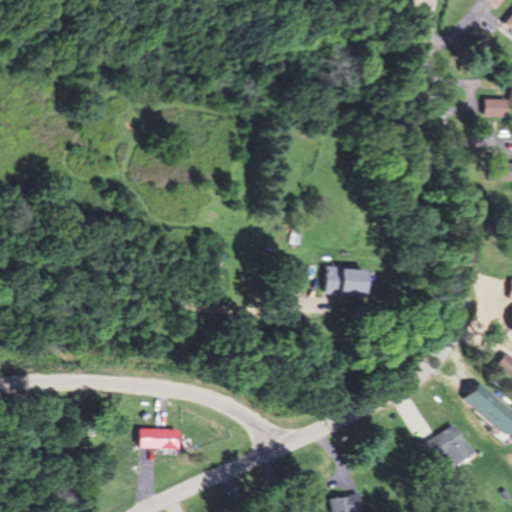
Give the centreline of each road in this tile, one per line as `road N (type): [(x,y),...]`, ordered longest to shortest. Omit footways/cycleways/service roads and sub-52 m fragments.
road 1 (residential): [(143,511),(394,396),(447,350),(465,286),(431,67),(430,0)]
road 2 (residential): [(278,449),(250,417),(206,396),(94,385),(0,387)]
